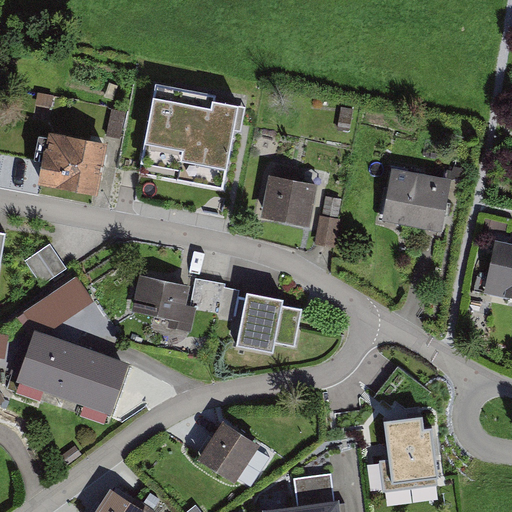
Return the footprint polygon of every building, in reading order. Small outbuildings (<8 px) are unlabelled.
[(126,150),(144,153),(140,174),(223,190),(236,122),(212,118),(217,96),(157,85),(150,120),(133,117),(126,150)] [(108,140),(54,131),(46,181),(100,190),(108,140)] [(453,177),(393,167),(385,218),(445,228),(453,177)] [(318,178),(271,172),(265,217),(311,223),(318,178)] [(511,243),(497,241),(489,292),(511,295),(511,243)] [(27,260),(45,286),(70,270),(52,243),(27,260)] [(191,279),(140,269),(133,307),(179,316),(178,326),(192,329),(197,304),(186,302),(191,279)] [(284,290),(248,283),(237,339),(274,346),(275,339),(295,343),(303,303),(283,299),(284,290)] [(16,375),(111,410),(130,358),(35,323),(16,375)] [(199,453),(235,477),(261,439),(225,415),(199,453)] [(424,417),(385,422),(393,484),(442,477),(435,427),(425,428),(424,417)] [(332,475),(294,479),(296,505),(266,509),(266,511),(343,511),(342,500),(335,500),(332,475)] [(90,511),(148,511),(151,507),(113,481),(90,511)]
